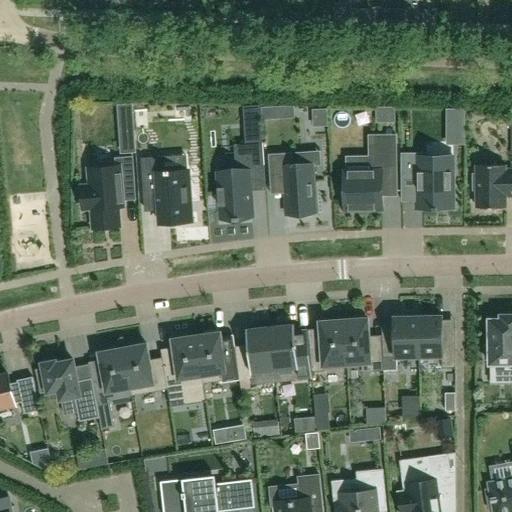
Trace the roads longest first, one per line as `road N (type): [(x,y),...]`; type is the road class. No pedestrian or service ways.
road 1 (residential): [(0,323),(283,274),(511,266)]
road 2 (residential): [(511,59),(105,48),(1,27)]
